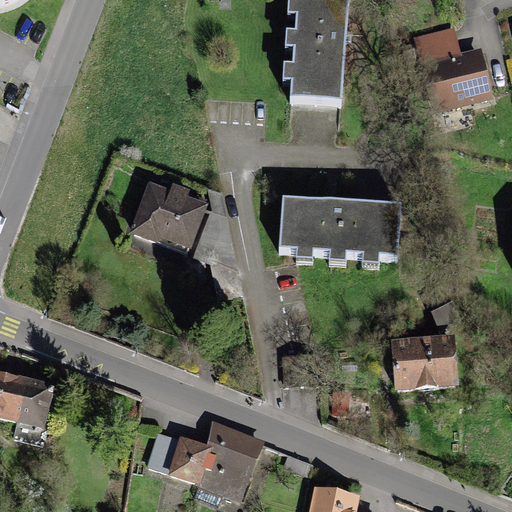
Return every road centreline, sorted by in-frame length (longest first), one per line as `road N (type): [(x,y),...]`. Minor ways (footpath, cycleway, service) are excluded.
road 1 (residential): [(300,438),(240,155),(323,157)]
road 2 (residential): [(300,438),(0,325)]
road 3 (residential): [(90,0),(0,229)]
road 4 (residential): [(476,511),(300,438)]
